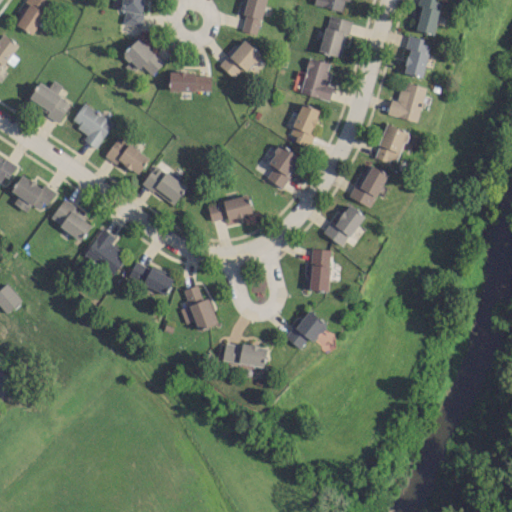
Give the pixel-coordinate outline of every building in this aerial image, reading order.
[(16,26),(34,34),(49,0),(25,0),(25,1),(27,2),(16,26)] [(143,0),(120,0),(119,9),(124,10),(122,23),(139,26),(143,0)] [(263,0),(245,0),(241,31),(258,34),(263,0)] [(313,0),(313,4),(341,10),(343,0),(344,0),(348,1),(348,0),(313,0)] [(420,6),(415,29),(433,33),(440,0),(417,0),(416,5),(420,6)] [(320,52),(342,56),(348,18),(325,15),(320,52)] [(430,42),(407,36),(404,48),(408,49),(402,72),(421,77),(430,42)] [(122,53),(137,69),(141,65),(150,75),(163,63),(139,37),(122,53)] [(233,77),(240,67),(246,71),(260,52),(241,38),(220,67),(233,77)] [(329,99),(331,87),(327,86),(330,72),(327,71),(329,62),(307,57),(300,93),(329,99)] [(210,73),(169,72),(168,90),(210,91),(210,73)] [(416,121),(425,86),(406,82),(404,89),(399,88),(396,100),(390,98),(386,114),(416,121)] [(83,139),(96,148),(113,122),(83,102),(70,121),(87,132),(83,139)] [(287,136),(309,145),(313,135),(309,133),(320,110),(301,102),(287,136)] [(396,163),(406,130),(383,124),(374,157),(396,163)] [(148,156),(117,135),(104,156),(115,163),(117,160),(137,173),(148,156)] [(279,187),(300,158),(279,144),(266,162),(272,166),(265,177),(279,187)] [(0,182),(4,184),(16,167),(0,156),(0,182)] [(387,174),(367,163),(349,196),(369,207),(387,174)] [(171,205),(185,187),(155,164),(141,182),(171,205)] [(30,204),(38,208),(42,201),(47,204),(55,191),(43,184),(41,187),(20,174),(10,190),(17,195),(12,203),(26,211),(30,204)] [(206,205),(211,222),(251,211),(246,194),(206,205)] [(49,218),(79,240),(91,224),(83,218),(86,214),(63,198),(49,218)] [(322,233),(345,245),(362,213),(345,204),(336,223),(329,219),(322,233)] [(114,236),(100,228),(83,256),(113,274),(126,254),(109,243),(114,236)] [(329,248),(310,248),(309,290),(328,290),(329,248)] [(127,276),(165,294),(173,277),(150,266),(149,268),(134,261),(127,276)] [(0,287),(0,306),(6,313),(20,300),(6,283),(0,287)] [(197,329),(216,322),(207,298),(202,300),(196,284),(182,289),(197,329)] [(313,342),(326,323),(306,309),(285,338),(299,348),(306,337),(313,342)] [(262,367),(266,348),(225,340),(221,359),(262,367)] [(0,394),(9,381),(0,374),(0,394)]
